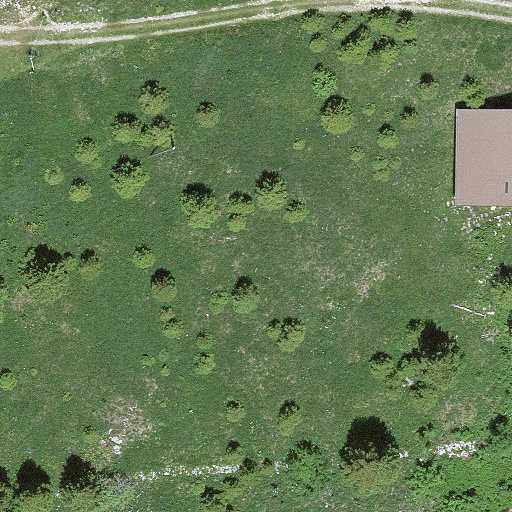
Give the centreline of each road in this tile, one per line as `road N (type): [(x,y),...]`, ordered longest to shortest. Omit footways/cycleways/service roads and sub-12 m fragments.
road 1 (track): [(365,0),(0,39)]
road 2 (track): [(511,12),(378,0)]
